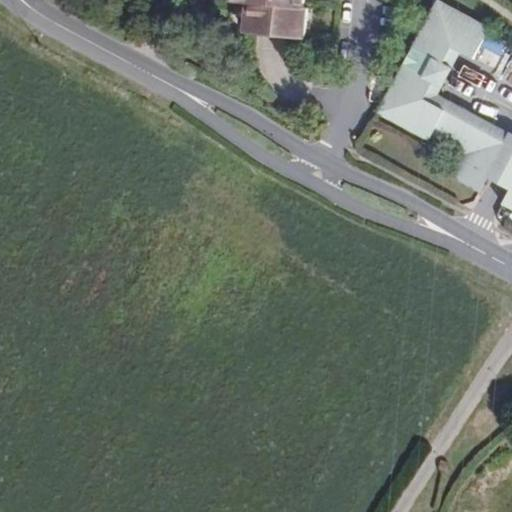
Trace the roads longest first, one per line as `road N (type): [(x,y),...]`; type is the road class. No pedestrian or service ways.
road 1 (tertiary): [(136,77),(349,202),(402,228),(475,247)]
road 2 (tertiary): [(475,247),(417,204),(143,61)]
road 3 (tertiary): [(9,0),(48,31),(136,77)]
road 4 (tertiary): [(143,61),(37,0)]
